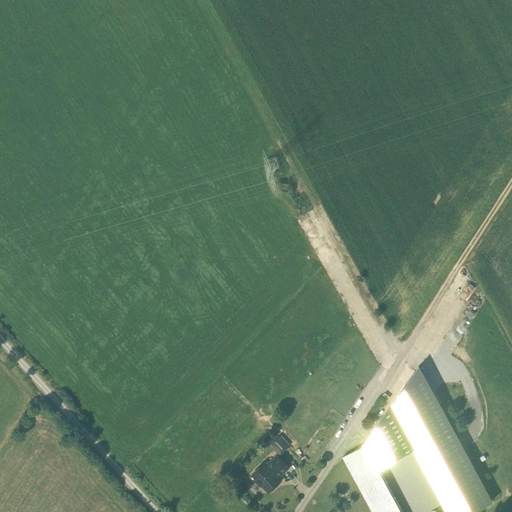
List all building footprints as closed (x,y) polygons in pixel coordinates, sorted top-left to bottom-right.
[(469,293),(473,285),(467,282),(463,290),(469,293)] [(419,366),(391,404),(416,447),(450,509),(451,511),(471,511),(478,509),(492,501),(436,397),(425,376),(419,366)] [(439,397),(443,397),(448,394),(452,391),(454,386),(454,380),(453,375),(450,371),(446,368),(441,366),(436,367),(431,369),(427,372),(425,376),(436,397),(439,397)] [(391,404),(363,446),(376,469),(416,447),(391,404)] [(280,435),(270,444),(279,455),(290,445),(280,435)] [(363,446),(343,456),(373,511),(399,511),(376,469),(363,446)] [(287,467),(277,456),(268,465),(278,475),(287,467)] [(264,461),(251,475),(268,492),(282,479),(264,461)]
